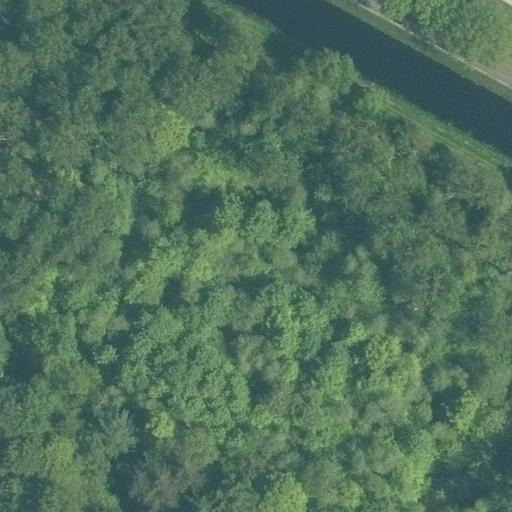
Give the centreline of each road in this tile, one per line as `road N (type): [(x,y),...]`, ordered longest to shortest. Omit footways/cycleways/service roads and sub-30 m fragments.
road 1 (track): [(511,184),(178,0)]
road 2 (primary): [(511,75),(376,0)]
